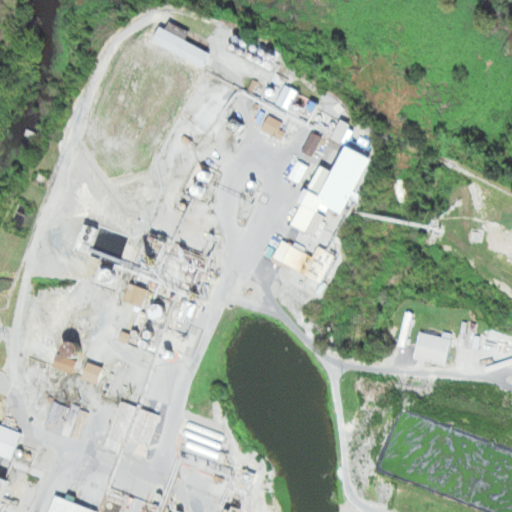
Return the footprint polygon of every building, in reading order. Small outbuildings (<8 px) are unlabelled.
[(208,51),(162,24),(154,38),(200,66),(208,51)] [(274,135),(281,123),(267,115),(260,127),(274,135)] [(339,206),(364,156),(341,145),(330,170),(316,163),(288,222),(312,233),(321,213),(315,211),(321,198),(339,206)] [(271,255),(298,266),(304,250),(277,239),(271,255)] [(124,298),(140,305),(147,291),(130,284),(124,298)] [(72,373),(76,359),(55,353),(51,366),(72,373)] [(102,367),(87,361),(81,377),(96,383),(102,367)] [(132,405),(117,401),(106,446),(121,450),(132,405)] [(20,432),(0,424),(0,455),(9,459),(20,432)] [(0,507),(10,480),(0,477),(0,507)] [(94,511),(96,509),(49,494),(43,511),(94,511)]
